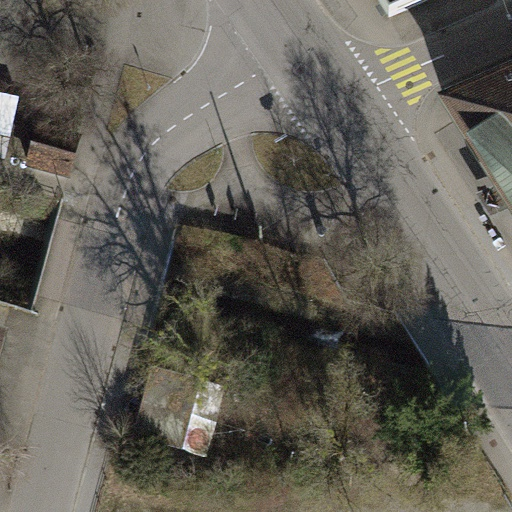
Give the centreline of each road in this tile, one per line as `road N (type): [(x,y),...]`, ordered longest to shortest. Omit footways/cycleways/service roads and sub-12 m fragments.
road 1 (residential): [(45,511),(129,188),(154,144),(299,48)]
road 2 (tertiary): [(343,110),(511,361)]
road 3 (residential): [(511,26),(343,110)]
